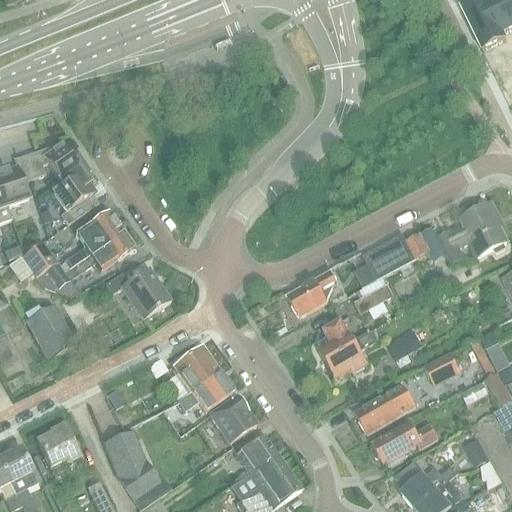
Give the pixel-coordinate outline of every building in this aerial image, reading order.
[(483,0),(482,0),(461,11),(482,54),(504,43),(483,0)] [(484,0),(483,0),(504,43),(505,42),(503,37),(511,32),(511,4),(510,0),(486,0),(485,1),(484,0)] [(47,167),(63,189),(63,190),(82,177),(62,149),(54,155),(52,150),(26,159),(34,182),(45,178),(42,169),(47,167)] [(23,186),(34,182),(26,159),(14,163),(16,170),(0,175),(0,189),(7,211),(29,203),(23,186)] [(9,160),(0,162),(0,172),(11,170),(9,160)] [(67,229),(98,208),(92,198),(95,196),(82,177),(63,190),(63,189),(52,196),(65,215),(60,219),(67,229)] [(0,227),(11,223),(7,211),(0,189),(0,227)] [(504,246),(507,244),(495,220),(497,219),(490,206),(461,221),(466,233),(452,240),(449,234),(438,240),(452,266),(463,261),(458,252),(472,245),(479,259),(493,252),(496,255),(505,251),(504,246)] [(47,214),(39,216),(43,226),(50,224),(47,214)] [(64,266),(68,273),(91,258),(123,237),(109,216),(75,239),(84,252),(64,266)] [(431,231),(421,237),(431,255),(436,264),(446,259),(431,231)] [(403,238),(364,259),(377,284),(380,283),(384,280),(388,287),(398,281),(395,275),(397,274),(410,267),(431,255),(421,237),(420,236),(406,244),(403,238)] [(56,267),(45,275),(36,281),(43,290),(53,295),(95,267),(101,276),(134,253),(123,237),(91,258),(68,273),(63,277),(56,267)] [(41,245),(20,260),(35,282),(36,281),(45,275),(56,267),(41,245)] [(121,293),(143,324),(170,305),(148,273),(128,286),(122,277),(105,289),(112,299),(121,293)] [(286,300),(298,322),(327,306),(325,303),(332,290),(337,287),(330,275),(310,287),(286,300)] [(511,275),(502,281),(510,298),(511,301),(511,275)] [(360,303),(355,306),(361,317),(393,300),(387,289),(384,290),(380,283),(377,284),(363,292),(356,295),(360,303)] [(403,290),(396,294),(401,303),(408,299),(403,290)] [(46,364),(75,348),(53,310),(25,326),(46,364)] [(315,350),(323,364),(354,347),(353,344),(372,334),(352,345),(341,324),(322,335),(326,343),(315,350)] [(396,363),(423,347),(415,333),(388,349),(396,363)] [(354,347),(323,364),(334,384),(351,375),(352,378),(367,370),(359,356),(378,345),(372,334),(353,344),(354,347)] [(495,334),(479,342),(484,351),(500,343),(495,334)] [(498,347),(486,353),(497,375),(510,369),(498,347)] [(192,396),(220,377),(201,350),(173,370),(191,396),(187,399),(192,396)] [(450,357),(423,371),(428,380),(454,366),(450,357)] [(405,389),(424,384),(418,363),(399,368),(405,389)] [(499,411),(511,404),(495,376),(483,383),(499,411)] [(234,396),(220,377),(192,396),(187,399),(178,405),(184,415),(198,405),(206,416),(234,396)] [(399,392),(354,418),(366,439),(394,423),(414,411),(403,390),(399,392)] [(229,448),(255,429),(246,416),(247,415),(236,400),(208,419),(229,448)] [(511,404),(499,411),(491,416),(497,428),(511,419),(511,405),(511,406),(511,404)] [(511,419),(497,428),(503,438),(511,433),(511,419)] [(410,426),(399,432),(372,448),(383,468),(417,448),(419,451),(438,441),(430,427),(416,436),(410,426)] [(455,432),(459,447),(470,443),(465,429),(455,432)] [(71,481),(85,474),(63,430),(50,437),(51,438),(36,446),(50,473),(63,466),(71,481)] [(511,433),(503,438),(508,448),(511,445),(511,433)] [(132,436),(103,447),(105,452),(118,485),(137,472),(144,467),(132,436)] [(236,458),(249,478),(277,459),(263,440),(236,458)] [(37,487),(31,475),(19,451),(0,460),(0,467),(10,486),(22,510),(22,511),(35,511),(26,492),(37,487)] [(483,483),(495,476),(483,455),(471,463),(483,483)] [(239,485),(230,491),(239,504),(234,507),(237,511),(275,511),(301,494),(277,459),(249,478),(244,481),(239,485)] [(136,511),(144,511),(166,497),(146,465),(144,467),(137,472),(118,485),(136,511)] [(406,493),(400,498),(412,511),(417,511),(437,494),(456,478),(450,471),(441,479),(434,472),(425,480),(412,466),(394,482),(395,483),(396,482),(406,493)] [(0,467),(0,493),(9,511),(17,511),(22,510),(10,486),(0,467)] [(96,511),(112,511),(99,485),(86,491),(96,511)] [(437,494),(417,511),(457,511),(454,508),(462,501),(448,485),(437,494)] [(454,508),(457,511),(468,511),(470,511),(462,501),(454,508)]
